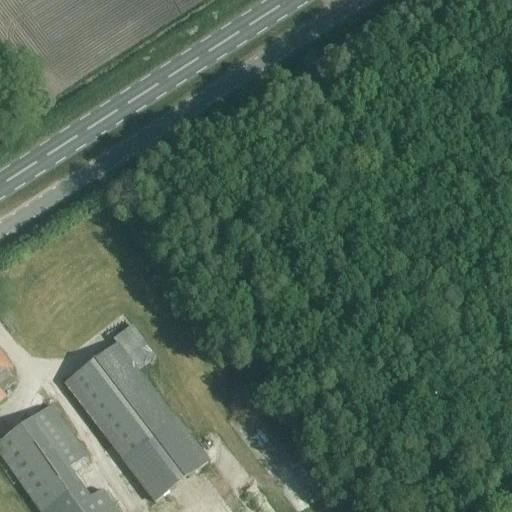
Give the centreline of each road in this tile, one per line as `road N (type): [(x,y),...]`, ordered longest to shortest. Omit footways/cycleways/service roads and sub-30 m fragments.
road 1 (unclassified): [(0,231),(359,0)]
road 2 (primary): [(0,185),(287,0)]
road 3 (track): [(34,388),(53,388),(132,511)]
